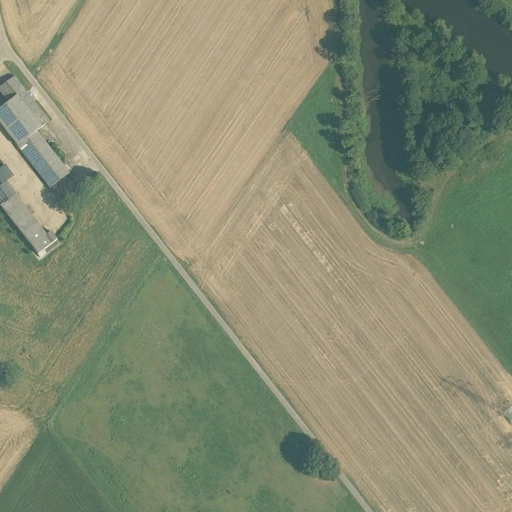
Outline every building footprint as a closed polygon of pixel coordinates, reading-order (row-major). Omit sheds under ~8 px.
[(49,122),(14,77),(0,87),(0,92),(8,103),(0,108),(0,123),(50,188),(68,174),(36,132),(41,128),(49,122)] [(0,169),(0,185),(0,186),(12,176),(4,166),(0,169)] [(0,186),(0,185),(0,205),(10,198),(0,186)] [(10,198),(0,205),(0,207),(20,233),(35,221),(15,195),(10,198)] [(35,221),(20,233),(25,240),(40,228),(35,221)] [(40,228),(25,240),(31,247),(46,235),(40,228)] [(46,235),(31,247),(37,255),(57,240),(50,232),(46,235)]
